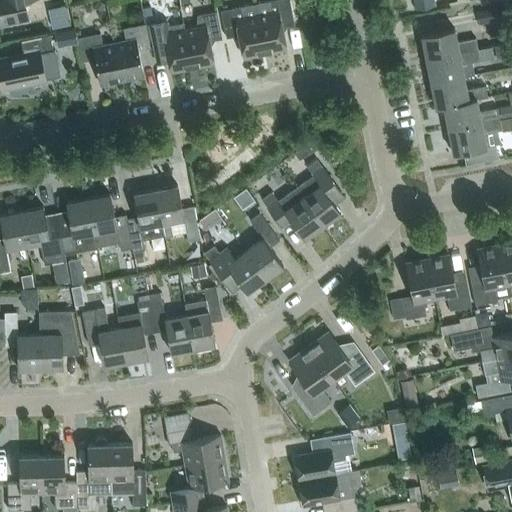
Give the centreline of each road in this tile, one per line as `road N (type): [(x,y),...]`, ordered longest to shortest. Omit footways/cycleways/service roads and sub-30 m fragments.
road 1 (residential): [(369,74),(28,138),(0,134)]
road 2 (residential): [(0,407),(130,400),(241,381)]
road 3 (residential): [(241,381),(252,340),(314,295),(401,208)]
road 4 (residential): [(401,208),(369,74)]
road 5 (residential): [(266,511),(241,381)]
